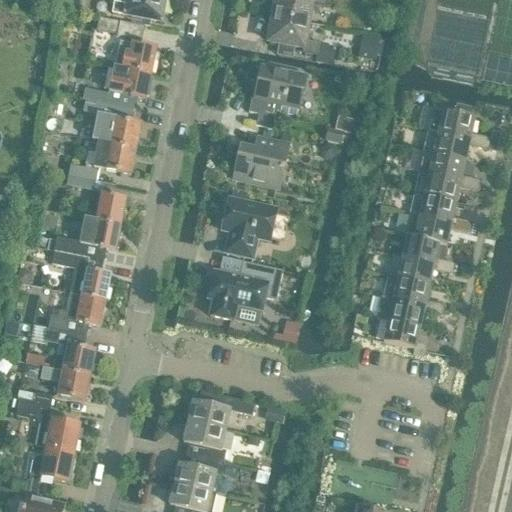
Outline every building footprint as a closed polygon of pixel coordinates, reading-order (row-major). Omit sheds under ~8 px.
[(84,0),(83,0),(67,0),(66,12),(67,12),(81,15),(84,0)] [(112,16),(162,24),(165,0),(126,0),(125,7),(113,5),(112,16)] [(274,16),(274,18),(309,25),(311,10),(315,11),(316,7),(327,8),(328,0),(277,0),(277,2),(274,4),(272,13),(274,16)] [(306,54),(316,56),(314,64),(332,67),(335,49),(320,46),(309,44),(310,39),(306,38),(309,25),(274,18),(274,20),(270,22),(269,30),(271,33),(269,43),(307,51),(306,54)] [(117,37),(133,41),(142,42),(144,28),(120,23),(117,37)] [(356,59),(375,62),(378,39),(360,36),(356,59)] [(119,43),(114,68),(150,76),(155,51),(156,51),(156,50),(144,48),(144,46),(141,46),(141,47),(119,43)] [(97,95),(95,104),(134,112),(135,110),(137,100),(146,101),(146,100),(145,100),(145,99),(148,98),(150,90),(148,88),(149,79),(150,76),(114,68),(108,98),(97,95)] [(248,114),(258,116),(256,128),(272,131),(276,113),(297,117),(305,77),(261,68),(257,89),(259,98),(258,101),(251,99),(248,114)] [(85,93),(84,102),(95,104),(97,95),(85,93)] [(109,116),(111,108),(95,105),(93,113),(109,116)] [(433,110),(428,133),(469,141),(471,136),(474,119),(433,110)] [(112,120),(107,146),(136,151),(141,126),(112,120)] [(340,145),(342,135),(327,131),(324,141),(340,145)] [(428,133),(424,153),(424,154),(465,163),(468,147),(478,150),(481,138),(471,136),(469,141),(428,133)] [(488,150),(488,152),(495,154),(496,154),(500,135),(499,135),(492,133),(490,140),(489,142),(488,150)] [(481,138),(478,150),(485,151),(486,151),(488,150),(489,142),(489,141),(487,139),(481,138)] [(279,191),(288,147),(257,140),(255,153),(241,150),(234,181),(279,191)] [(98,144),(93,170),(130,177),(131,176),(130,176),(135,151),(107,146),(98,144)] [(318,154),(319,157),(320,159),(322,161),(326,163),(328,163),(331,162),(333,160),(334,158),(336,155),(336,152),(334,149),(332,147),(330,146),(328,145),(325,146),(322,147),(320,149),(319,152),(318,154)] [(424,154),(419,175),(460,184),(461,177),(465,163),(424,154)] [(69,167),(68,178),(96,183),(98,172),(69,167)] [(26,175),(23,169),(15,173),(18,179),(26,175)] [(419,175),(414,196),(455,205),(459,189),(470,191),(472,180),(461,177),(460,184),(419,175)] [(66,188),(94,194),(96,183),(68,178),(66,188)] [(472,180),(470,191),(476,193),(477,192),(478,191),(479,188),(480,185),(480,183),(478,181),(472,180)] [(234,194),(232,202),(244,204),(245,196),(234,194)] [(414,196),(409,217),(451,226),(452,220),(455,205),(414,196)] [(101,197),(96,222),(121,227),(126,201),(113,199),(113,198),(109,197),(109,198),(101,197)] [(257,240),(269,243),(276,211),(229,201),(223,232),(233,235),(231,241),(228,240),(225,254),(253,260),(257,240)] [(404,237),(406,238),(406,239),(441,246),(446,247),(449,232),(461,234),(463,223),(452,220),(451,226),(409,217),(404,237)] [(56,239),(54,253),(103,263),(106,251),(115,252),(121,227),(96,222),(84,219),(79,244),(56,239)] [(463,223),(461,234),(464,235),(466,235),(468,234),(469,233),(470,232),(470,227),(470,225),(470,224),(468,224),(463,223)] [(406,239),(401,259),(433,266),(434,260),(438,246),(441,246),(406,239)] [(74,271),(69,295),(69,296),(105,303),(111,277),(101,275),(103,263),(54,253),(51,267),(74,271)] [(392,257),(387,278),(428,287),(432,272),(442,274),(445,263),(434,260),(433,266),(401,259),(392,257)] [(445,263),(442,274),(449,276),(451,275),(452,273),(453,271),(453,269),(453,266),(452,265),(451,264),(445,263)] [(264,300),(277,303),(283,273),(250,266),(247,281),(213,274),(207,301),(213,302),(209,318),(233,323),(236,308),(262,313),(264,300)] [(387,278),(382,299),(424,308),(425,302),(428,287),(387,278)] [(49,316),(47,331),(86,339),(88,326),(100,328),(105,303),(69,296),(65,313),(61,312),(58,313),(57,318),(49,316)] [(379,299),(375,319),(419,329),(422,314),(433,316),(436,305),(425,302),(424,308),(382,299),(379,299)] [(436,305),(433,316),(439,318),(441,318),(442,317),(444,313),(444,310),(444,309),(443,307),(442,306),(436,305)] [(387,324),(383,344),(413,351),(411,356),(423,359),(425,351),(425,348),(422,346),(416,344),(419,329),(375,319),(374,321),(387,324)] [(16,326),(7,324),(5,331),(6,331),(15,332),(16,326)] [(273,336),(271,342),(295,347),(300,327),(287,324),(283,338),(273,336)] [(67,347),(62,372),(90,378),(95,353),(83,351),(86,339),(47,331),(45,340),(55,342),(54,345),(67,347)] [(85,403),(90,378),(62,372),(61,374),(42,370),(39,381),(59,385),(57,397),(85,403)] [(7,387),(6,387),(0,385),(0,394),(4,396),(7,396),(9,388),(7,387)] [(192,404),(187,425),(224,433),(228,414),(251,418),(254,406),(200,394),(198,405),(192,404)] [(20,402),(50,409),(52,399),(35,396),(34,405),(20,402)] [(36,449),(44,450),(74,456),(80,427),(48,421),(50,409),(20,402),(17,418),(28,420),(28,416),(35,417),(41,426),(36,449)] [(264,422),(277,425),(280,411),(267,409),(264,422)] [(182,445),(188,446),(185,457),(222,465),(224,453),(220,452),(224,433),(187,425),(182,445)] [(247,447),(258,449),(259,441),(248,439),(247,447)] [(69,485),(74,456),(44,450),(39,479),(69,485)] [(178,466),(173,487),(210,495),(215,476),(219,477),(222,465),(185,457),(183,468),(178,466)] [(26,495),(35,497),(38,483),(29,481),(26,495)] [(169,507),(174,508),(173,511),(206,511),(210,495),(173,487),(169,507)] [(63,511),(64,509),(25,500),(22,511),(63,511)]
